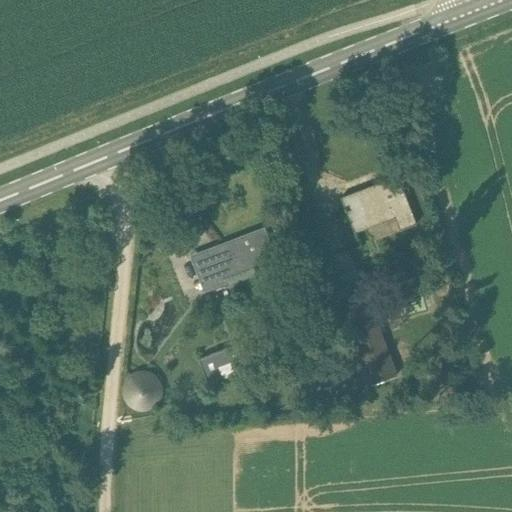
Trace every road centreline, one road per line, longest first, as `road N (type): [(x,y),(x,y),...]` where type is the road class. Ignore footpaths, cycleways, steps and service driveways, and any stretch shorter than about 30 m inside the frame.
road 1 (primary): [(0,201),(460,16)]
road 2 (track): [(107,511),(127,225),(98,162)]
